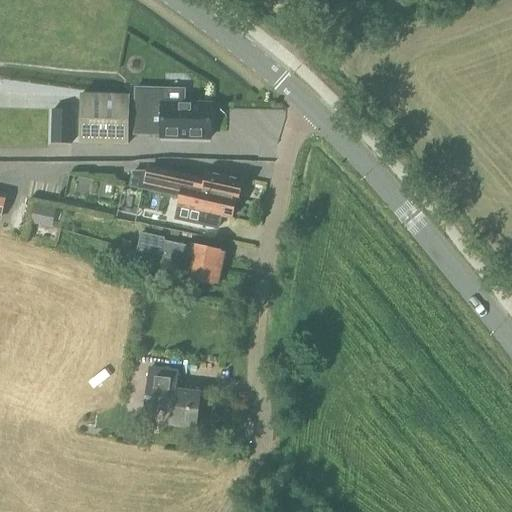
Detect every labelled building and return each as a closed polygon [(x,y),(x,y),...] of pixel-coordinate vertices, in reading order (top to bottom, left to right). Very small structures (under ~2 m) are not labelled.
[(161,136),(161,138),(210,140),(211,105),(163,104),(164,90),(136,89),(134,135),(161,136)] [(133,171),(130,186),(157,192),(154,201),(179,207),(181,197),(183,188),(235,200),(238,201),(242,180),(207,173),(205,180),(147,167),(147,171),(133,171)] [(218,225),(220,216),(231,219),(232,215),(234,215),(237,204),(235,204),(235,200),(183,188),(181,197),(179,207),(176,216),(218,225)] [(57,208),(36,204),(32,223),(53,227),(57,208)] [(141,233),(137,252),(153,255),(158,256),(222,269),(226,253),(191,245),(190,247),(164,242),(165,239),(141,233)] [(153,256),(120,249),(116,266),(133,269),(134,262),(150,266),(148,279),(170,286),(173,273),(184,276),(183,279),(218,287),(222,269),(158,256),(153,255),(153,256)] [(200,394),(175,391),(178,372),(150,369),(145,408),(171,412),(170,424),(196,427),(200,394)]
